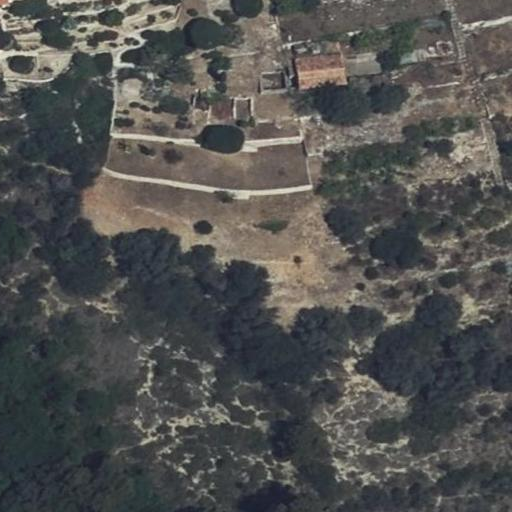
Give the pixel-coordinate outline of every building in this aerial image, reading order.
[(19,0),(0,0),(0,8),(20,7),(19,0)] [(459,49),(457,36),(429,41),(431,52),(459,49)] [(431,52),(429,41),(411,43),(413,55),(431,52)] [(388,66),(385,47),(347,53),(349,72),(388,66)] [(292,61),(294,70),(303,69),(305,86),(350,80),(349,72),(347,53),(292,61)]
